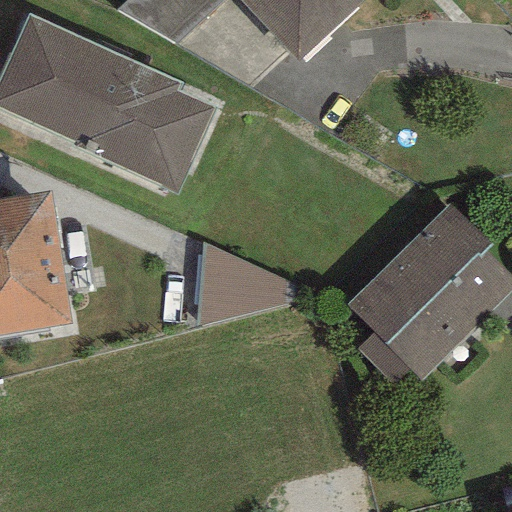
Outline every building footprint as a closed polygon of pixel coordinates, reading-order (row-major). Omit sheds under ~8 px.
[(140,0),(143,36),(213,31),(211,0),(140,0)] [(364,0),(227,0),(291,68),(364,0)] [(208,118),(13,33),(0,61),(0,148),(164,220),(208,118)] [(32,215),(0,219),(0,350),(50,344),(32,215)] [(510,302),(432,224),(330,325),(408,403),(510,302)] [(207,267),(205,324),(293,326),(294,269),(207,267)]
